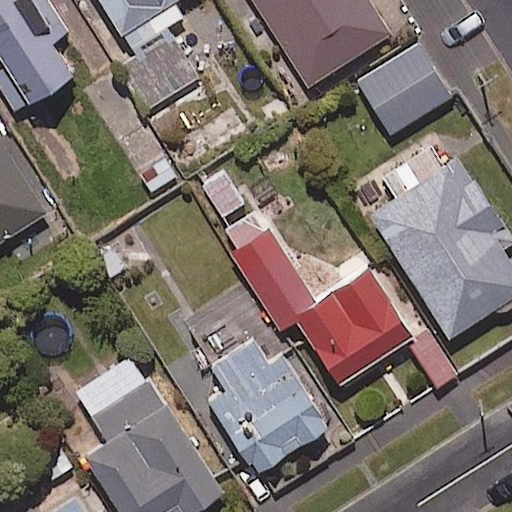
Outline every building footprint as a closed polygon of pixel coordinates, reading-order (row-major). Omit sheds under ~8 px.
[(66,29),(48,0),(0,0),(0,86),(14,108),(71,73),(50,39),(66,29)] [(100,0),(134,57),(114,69),(146,122),(203,87),(166,24),(182,15),(172,0),(100,0)] [(389,32),(368,0),(249,0),(304,86),(389,32)] [(450,94),(418,43),(357,81),(388,132),(450,94)] [(0,239),(45,212),(0,140),(0,239)] [(442,167),(424,140),(376,172),(393,197),(368,213),(448,338),(511,296),(511,265),(501,249),(511,241),(511,240),(458,157),(442,167)] [(402,341),(431,388),(460,370),(428,319),(408,332),(368,267),(316,299),(259,211),(218,237),(280,333),(295,324),(332,385),(402,341)] [(210,363),(226,389),(205,402),(249,474),(271,460),(327,425),(281,352),(267,361),(252,337),(210,363)] [(105,442),(83,457),(119,511),(187,511),(222,489),(130,353),(72,392),(105,442)] [(83,511),(73,497),(49,511),(83,511)]
